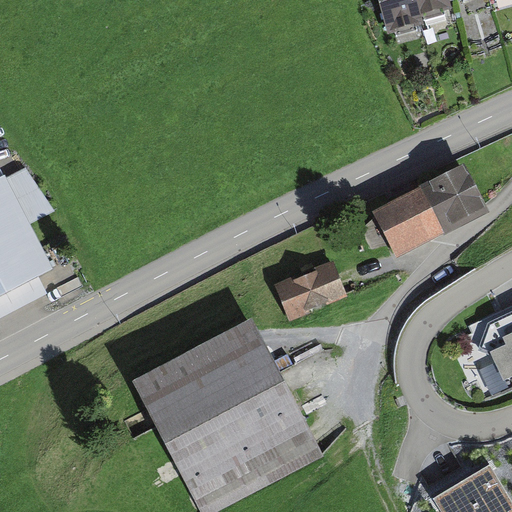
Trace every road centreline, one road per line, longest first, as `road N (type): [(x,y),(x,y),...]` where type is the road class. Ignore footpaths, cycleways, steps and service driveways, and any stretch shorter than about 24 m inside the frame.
road 1 (tertiary): [(0,360),(253,228),(511,107)]
road 2 (residential): [(511,418),(462,426),(432,412),(415,392),(411,364),(415,333),(435,310),(511,263)]
